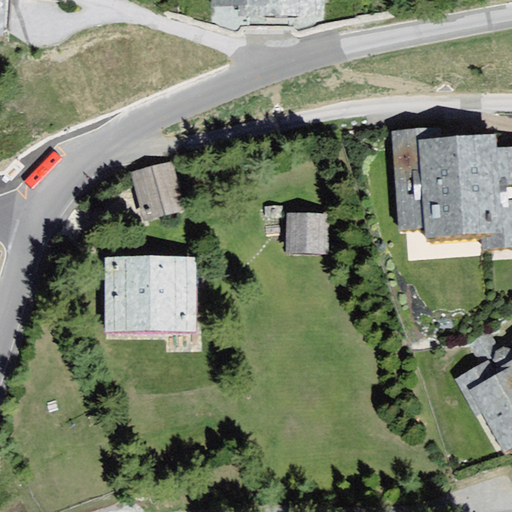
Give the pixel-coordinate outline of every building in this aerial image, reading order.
[(199,0),(199,23),(316,27),(317,0),(199,0)] [(420,131),(381,133),(385,234),(406,233),(406,248),(472,246),(473,259),(511,257),(511,153),(483,155),(483,143),(421,145),(420,131)] [(161,164),(125,174),(138,223),(174,214),(161,164)] [(279,214),(277,258),(321,259),(323,216),(279,214)] [(188,257),(98,256),(97,331),(188,332),(188,257)] [(511,338),(442,379),(492,462),(511,450),(511,338)]
